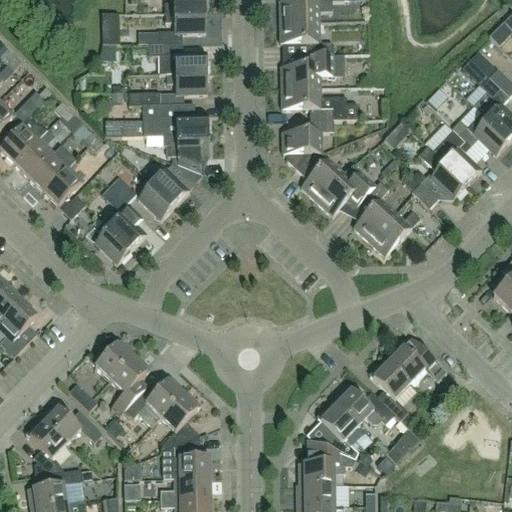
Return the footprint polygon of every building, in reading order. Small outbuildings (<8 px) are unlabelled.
[(163,17),(203,16),(202,0),(170,0),(171,8),(163,8),(163,17)] [(317,5),(277,6),(278,27),(317,27),(317,16),(330,16),(330,6),(330,5),(323,5),(317,5)] [(172,35),(156,36),(156,48),(181,48),(181,38),(204,37),(203,16),(163,17),(163,27),(172,27),(172,35)] [(318,48),(317,27),(278,27),(278,49),(306,48),(307,60),(330,59),(330,48),(318,48)] [(181,58),(181,48),(146,49),(146,60),(156,60),(157,79),(164,79),(205,78),(204,57),(181,58)] [(12,62),(6,55),(0,61),(0,64),(5,69),(12,62)] [(330,59),(307,60),(307,71),(279,72),(279,93),(319,92),(318,82),(331,81),(330,59)] [(19,68),(12,62),(5,69),(12,75),(19,68)] [(485,69),(479,75),(487,83),(507,102),(511,97),(511,89),(495,74),(487,66),(485,69)] [(23,75),(3,91),(18,111),(38,95),(23,75)] [(205,78),(164,79),(165,89),(173,89),(173,100),(205,99),(205,78)] [(485,97),(472,111),(479,118),(508,146),(511,141),(511,120),(501,109),(507,102),(487,83),(481,89),(479,91),(485,97)] [(319,92),(279,93),(280,115),(308,114),(308,126),(332,125),(355,125),(355,108),(345,109),(345,102),(319,103),(319,92)] [(51,99),(44,93),(37,100),(44,107),(51,99)] [(157,97),(127,97),(127,111),(140,110),(158,110),(157,97)] [(0,106),(0,151),(18,133),(22,128),(14,120),(0,106)] [(66,114),(60,108),(52,115),(59,122),(66,114)] [(193,119),(192,109),(158,110),(140,110),(141,141),(161,141),(206,140),(206,119),(193,119)] [(66,114),(59,122),(65,128),(73,120),(66,114)] [(508,146),(479,118),(466,132),(458,125),(450,133),(451,134),(469,151),(476,144),(494,161),(508,146)] [(27,123),(18,133),(0,151),(0,156),(12,169),(37,143),(45,135),(27,123)] [(332,125),(308,126),(308,137),(280,137),(281,160),(284,160),(284,165),(293,173),(307,158),(320,158),(320,137),(332,137),(332,125)] [(120,131),(103,131),(104,142),(121,142),(120,131)] [(37,143),(12,169),(27,183),(52,157),(45,150),(53,142),(46,134),(45,135),(37,143)] [(73,157),(80,138),(69,134),(62,152),(73,157)] [(451,134),(430,156),(465,190),(480,175),(462,158),(469,151),(451,134)] [(95,142),(88,136),(81,143),(88,150),(95,142)] [(207,160),(206,140),(161,141),(161,150),(165,150),(165,161),(170,161),(170,168),(199,180),(198,161),(207,160)] [(101,149),(95,142),(88,150),(94,156),(101,149)] [(52,157),(27,183),(41,197),(66,171),(73,165),(58,150),(52,157)] [(425,151),(417,160),(434,177),(428,183),(426,181),(419,188),(427,196),(436,204),(443,197),(451,205),(465,190),(430,156),(425,151)] [(307,158),(293,173),(306,185),(299,192),(315,207),(342,178),(326,163),(320,159),(320,158),(307,158)] [(342,178),(315,207),(330,221),(345,206),(354,214),(362,204),(368,198),(374,191),(351,170),(342,178)] [(66,171),(41,197),(56,212),(81,186),(66,171)] [(144,183),(173,211),(188,196),(165,174),(157,181),(151,176),(144,183)] [(108,191),(126,208),(135,199),(117,182),(108,191)] [(173,211),(144,183),(137,189),(143,195),(136,203),(159,226),(173,211)] [(368,198),(362,204),(370,212),(351,232),(367,247),(394,218),(378,204),(387,194),(378,187),(374,191),(368,198)] [(427,196),(419,188),(410,197),(427,213),(436,204),(427,196)] [(126,208),(108,191),(100,199),(118,217),(126,208)] [(59,215),(70,225),(84,210),(74,200),(59,215)] [(108,219),(101,226),(130,255),(145,240),(135,230),(142,223),(129,210),(122,218),(114,225),(108,219)] [(394,218),(367,247),(383,262),(418,223),(410,216),(402,225),(394,218)] [(130,255),(101,226),(94,233),(100,239),(93,247),(115,270),(130,255)] [(511,263),(500,276),(508,283),(492,301),(509,317),(511,314),(511,263)] [(0,325),(19,306),(3,291),(0,294),(0,325)] [(19,306),(0,325),(0,336),(5,341),(0,345),(0,350),(12,362),(35,339),(26,330),(35,322),(19,306)] [(398,349),(383,364),(408,389),(423,374),(436,387),(445,378),(425,358),(410,344),(402,352),(398,349)] [(108,385),(133,359),(118,345),(93,371),(108,385)] [(133,359),(108,385),(122,399),(109,412),(117,421),(123,415),(137,401),(136,401),(142,395),(146,390),(139,384),(148,374),(133,359)] [(386,399),(378,407),(392,421),(398,426),(406,417),(393,404),(408,389),(383,364),(367,380),(386,399)] [(142,395),(136,401),(137,401),(123,415),(131,423),(136,418),(150,432),(159,422),(184,396),(168,382),(149,402),(142,395)] [(75,389),(67,398),(87,417),(95,408),(75,389)] [(346,391),(331,407),(356,432),(364,423),(371,430),(375,430),(380,425),(384,429),(392,421),(384,413),(378,407),(373,401),(365,409),(346,391)] [(184,396),(159,422),(173,436),(169,440),(160,450),(165,455),(193,443),(189,432),(183,427),(199,411),(184,396)] [(331,407),(315,423),(334,441),(323,452),(353,465),(356,458),(343,445),(356,432),(331,407)] [(53,409),(38,424),(64,449),(79,435),(92,448),(101,439),(81,420),(73,428),(53,409)] [(411,419),(382,451),(393,461),(422,429),(411,419)] [(64,449),(38,424),(24,439),(43,458),(32,470),(34,482),(51,479),(63,477),(50,464),(64,449)] [(193,443),(165,455),(161,457),(161,484),(172,484),(208,483),(208,462),(198,462),(198,441),(193,443)] [(297,490),(295,490),(295,491),(332,490),(332,479),(343,479),(343,472),(350,471),(353,465),(323,452),(304,445),(304,468),(297,468),(297,490)] [(51,479),(53,490),(26,494),(28,511),(48,511),(65,510),(61,489),(80,486),(79,474),(63,477),(51,479)] [(172,484),(173,495),(158,496),(159,504),(209,503),(208,483),(172,484)] [(311,511),(333,511),(332,490),(295,491),(294,511),(311,511)] [(137,491),(122,491),(123,505),(137,505),(137,491)] [(364,511),(373,511),(373,498),(364,499),(364,511)] [(208,511),(209,503),(159,504),(158,511),(208,511)]
